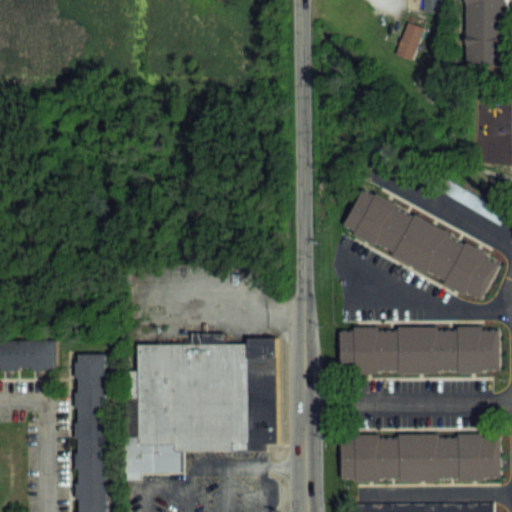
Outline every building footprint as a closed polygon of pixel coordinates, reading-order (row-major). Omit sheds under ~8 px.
[(469,66),(467,0),(507,0),(509,65),(469,66)] [(396,55),(415,61),(426,27),(407,21),(396,55)] [(480,298),(344,223),(363,188),(499,262),(480,298)] [(340,330),(498,329),(498,369),(340,370),(340,330)] [(139,370),(139,343),(192,343),(192,331),(225,331),(225,343),(250,343),(250,337),(278,337),(278,442),(266,442),(266,450),(182,450),(182,470),(140,470),(140,478),(126,478),(126,397),(129,397),(129,370),(139,370)] [(0,339),(55,339),(55,366),(0,366),(0,339)] [(106,511),(78,511),(78,353),(106,353),(106,511)] [(340,476),(340,435),(498,435),(498,476),(340,476)] [(492,511),(358,511),(358,502),(492,501),(492,511)]
